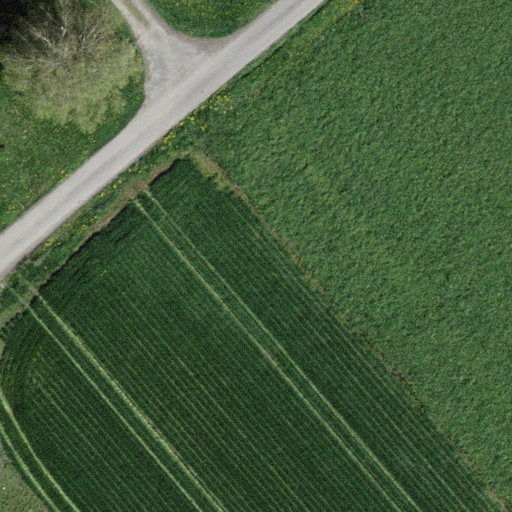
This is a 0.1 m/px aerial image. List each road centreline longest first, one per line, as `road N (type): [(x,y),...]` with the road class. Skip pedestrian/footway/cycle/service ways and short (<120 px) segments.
road 1 (track): [(301,0),(0,258)]
road 2 (track): [(115,0),(192,93)]
